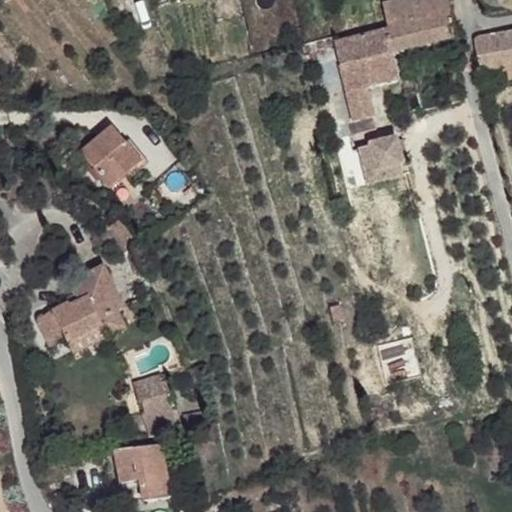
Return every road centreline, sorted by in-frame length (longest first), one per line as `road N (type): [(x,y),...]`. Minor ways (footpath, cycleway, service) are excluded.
road 1 (unclassified): [(459,0),(472,93),(511,244)]
road 2 (unclassified): [(39,511),(0,354)]
